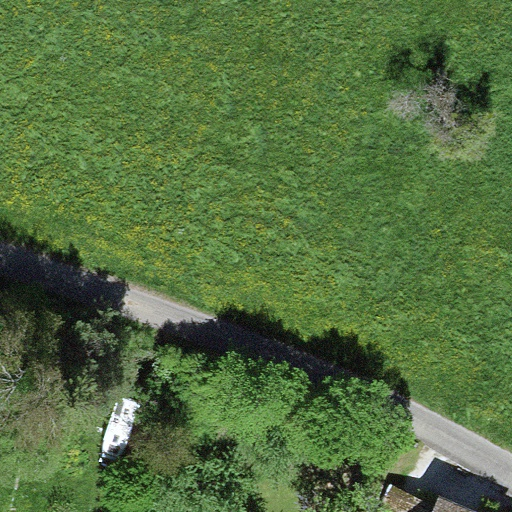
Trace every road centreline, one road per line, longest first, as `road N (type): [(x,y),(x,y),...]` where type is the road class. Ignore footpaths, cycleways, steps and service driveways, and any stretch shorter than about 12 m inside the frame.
road 1 (unclassified): [(0,262),(373,392)]
road 2 (residential): [(373,392),(511,469)]
